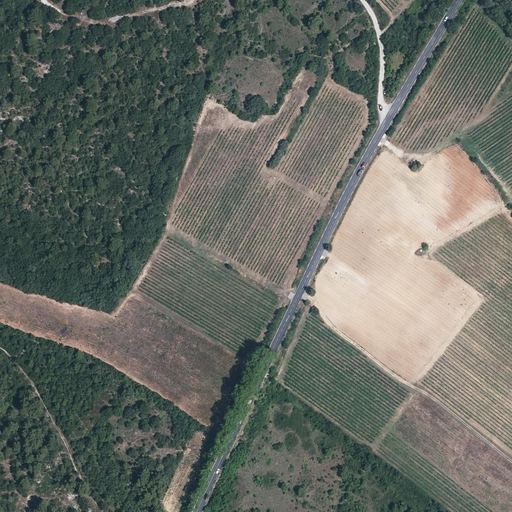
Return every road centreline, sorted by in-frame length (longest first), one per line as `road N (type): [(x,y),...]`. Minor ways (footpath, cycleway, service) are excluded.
road 1 (primary): [(194,511),(387,120)]
road 2 (track): [(0,348),(31,379),(105,511)]
road 3 (track): [(189,0),(102,24),(61,15),(41,0)]
road 4 (primary): [(387,120),(457,0)]
road 5 (unclassified): [(387,120),(374,16),(361,0)]
